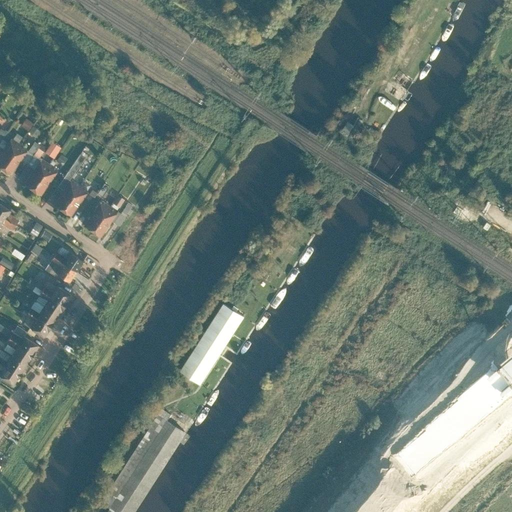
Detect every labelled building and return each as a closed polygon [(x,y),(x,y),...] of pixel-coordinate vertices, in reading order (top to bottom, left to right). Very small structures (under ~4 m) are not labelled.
[(26,117),(21,124),(29,129),(33,122),(26,117)] [(342,132),(348,135),(354,123),(348,119),(342,132)] [(355,125),(348,134),(353,137),(359,128),(355,125)] [(0,166),(2,168),(19,144),(11,138),(0,153),(0,166)] [(39,147),(41,144),(34,140),(29,150),(40,156),(44,150),(39,147)] [(55,158),(61,146),(52,141),(45,152),(55,158)] [(19,144),(2,168),(10,174),(27,150),(19,144)] [(24,184),(33,190),(50,165),(41,159),(24,184)] [(58,170),(50,165),(33,190),(41,195),(58,170)] [(84,179),(90,184),(97,174),(91,170),(84,179)] [(62,209),(79,184),(70,178),(53,203),(62,209)] [(97,191),(102,194),(108,185),(104,182),(97,191)] [(79,184),(62,209),(71,215),(87,190),(79,184)] [(92,230),(109,205),(100,198),(83,223),(92,230)] [(0,199),(0,248),(5,241),(0,237),(0,226),(3,222),(13,228),(20,218),(10,212),(13,208),(0,199)] [(109,205),(92,230),(101,235),(117,210),(109,205)] [(29,231),(37,235),(42,225),(35,221),(29,231)] [(55,255),(77,269),(84,258),(62,244),(55,255)] [(77,269),(55,255),(47,267),(69,281),(77,269)] [(0,259),(0,261),(10,268),(14,263),(2,256),(0,259)] [(48,284),(44,289),(67,305),(75,294),(61,284),(57,290),(48,284)] [(46,306),(60,316),(67,305),(44,289),(41,294),(50,300),(46,306)] [(9,309),(13,304),(6,298),(2,303),(9,309)] [(185,372),(205,385),(248,318),(227,305),(185,372)] [(30,312),(52,326),(60,316),(46,306),(42,312),(33,306),(30,312)] [(35,322),(32,327),(45,336),(52,326),(30,312),(27,317),(35,322)] [(10,338),(34,353),(41,342),(28,333),(24,339),(14,333),(10,338)] [(17,350),(14,354),(28,363),(34,353),(10,338),(7,343),(17,350)] [(1,353),(0,353),(0,359),(22,372),(28,363),(14,354),(11,359),(1,353)] [(0,375),(14,384),(22,372),(0,359),(0,366),(4,369),(0,375)] [(104,504),(112,510),(110,511),(137,511),(188,432),(169,420),(160,414),(104,504)]
